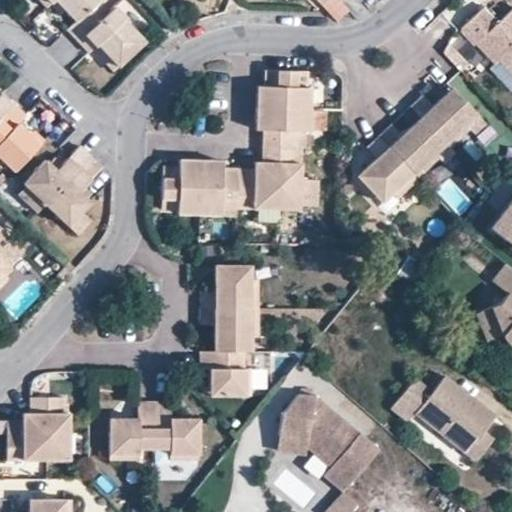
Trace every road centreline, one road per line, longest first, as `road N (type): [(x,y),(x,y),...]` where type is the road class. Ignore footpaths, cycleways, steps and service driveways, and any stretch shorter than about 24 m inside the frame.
road 1 (residential): [(128,146),(124,238),(0,375)]
road 2 (residential): [(128,146),(232,140),(235,43)]
road 3 (residential): [(415,0),(381,32),(354,42),(235,43)]
road 4 (residential): [(0,27),(128,146)]
road 5 (residential): [(235,43),(203,48),(154,84),(128,146)]
